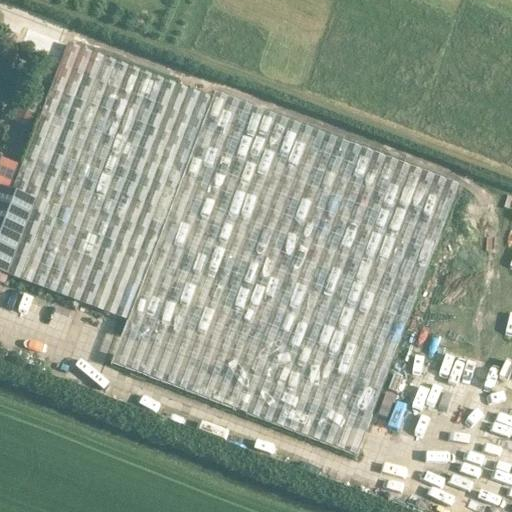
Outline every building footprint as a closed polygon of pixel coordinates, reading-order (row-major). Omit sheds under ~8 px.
[(65,43),(31,30),(23,50),(60,64),(67,44),(65,43)] [(460,192),(72,45),(17,191),(3,185),(1,189),(0,188),(0,270),(132,320),(115,367),(358,458),(460,192)] [(20,108),(15,122),(32,129),(37,115),(20,108)] [(446,281),(465,290),(484,249),(465,240),(446,281)] [(446,297),(460,304),(465,295),(451,288),(446,297)] [(439,306),(430,328),(452,337),(460,315),(439,306)] [(98,332),(110,316),(100,309),(88,324),(98,332)] [(50,334),(45,345),(66,353),(70,342),(50,334)] [(455,362),(460,351),(438,342),(433,353),(455,362)] [(451,425),(457,405),(448,403),(442,423),(451,425)] [(429,428),(433,420),(415,412),(411,421),(429,428)] [(507,454),(511,447),(511,442),(492,429),(485,439),(507,454)] [(478,462),(498,468),(501,458),(482,452),(478,462)] [(413,484),(431,491),(439,470),(421,463),(413,484)]
